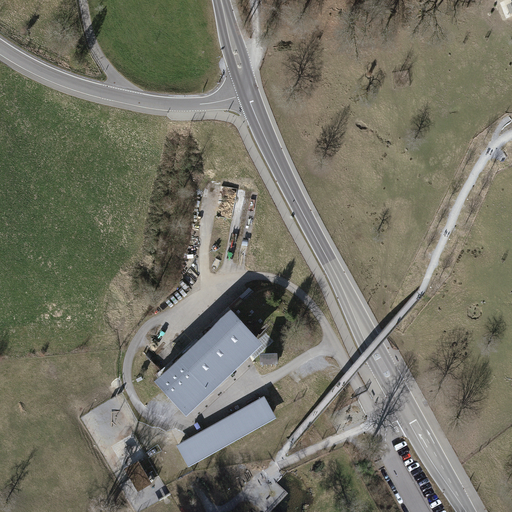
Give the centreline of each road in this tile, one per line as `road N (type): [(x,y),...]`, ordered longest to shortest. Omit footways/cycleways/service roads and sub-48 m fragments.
road 1 (secondary): [(465,511),(287,183),(248,93)]
road 2 (tertiary): [(0,46),(66,81),(120,95)]
road 3 (tertiary): [(120,95),(188,105),(248,93)]
